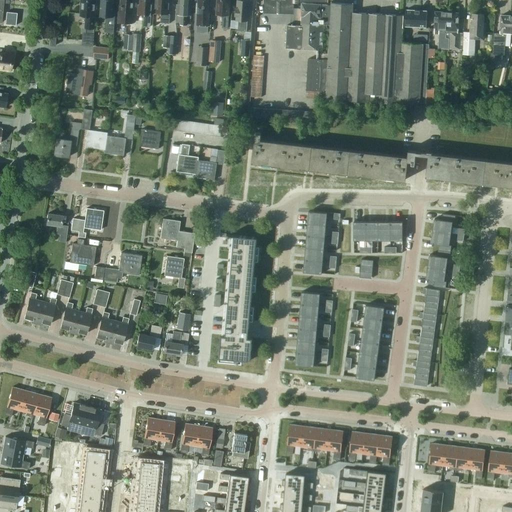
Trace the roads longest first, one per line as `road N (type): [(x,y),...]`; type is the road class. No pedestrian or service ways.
road 1 (residential): [(272,389),(132,365),(0,329)]
road 2 (residential): [(286,215),(16,179)]
road 3 (residential): [(474,413),(494,205)]
road 4 (residential): [(419,197),(393,403)]
road 5 (residential): [(16,179),(40,0)]
road 6 (residential): [(272,389),(286,215)]
road 7 (residential): [(128,394),(270,411)]
road 8 (residential): [(419,197),(302,196),(286,215)]
road 9 (residential): [(270,411),(409,423)]
road 10 (residential): [(0,362),(128,394)]
road 11 (residential): [(393,403),(272,389)]
